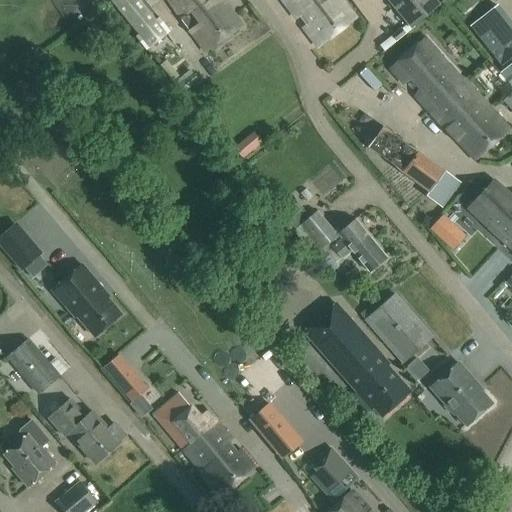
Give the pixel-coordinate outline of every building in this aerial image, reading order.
[(106,1),(106,0),(86,0),(95,10),(106,1)] [(139,0),(106,0),(106,1),(146,51),(167,34),(139,0)] [(166,0),(206,52),(241,26),(223,0),(166,0)] [(282,0),(317,46),(354,18),(340,0),(282,0)] [(438,5),(433,0),(389,0),(411,27),(438,5)] [(502,68),(511,59),(511,22),(497,4),(470,26),(502,68)] [(476,160),(511,128),(465,79),(463,80),(425,38),(390,68),(405,84),(411,79),(419,89),(415,95),(446,129),(447,128),(476,160)] [(511,62),(499,72),(511,87),(511,62)] [(198,80),(192,73),(176,86),(182,93),(198,80)] [(417,151),(383,127),(368,147),(402,172),(417,151)] [(446,204),(461,183),(417,151),(402,172),(446,204)] [(511,195),(490,180),(462,208),(511,252),(511,195)] [(310,217),(296,201),(281,212),(312,254),(331,274),(339,266),(336,263),(340,258),(341,259),(351,250),(371,274),(388,260),(354,219),(336,234),(317,211),(310,217)] [(441,236),(451,225),(442,217),(432,228),(441,236)] [(298,253),(268,218),(248,235),(278,270),(298,253)] [(41,253),(15,223),(0,236),(0,245),(21,270),(41,253)] [(85,282),(74,268),(51,287),(74,315),(75,313),(93,335),(120,313),(101,290),(103,289),(92,276),(85,282)] [(434,338),(395,293),(378,308),(372,302),(360,313),(365,319),(364,320),(403,365),(434,338)] [(408,391),(385,365),(387,363),(348,319),(335,303),(304,331),(317,346),(356,391),(359,389),(382,415),(408,391)] [(28,338),(6,357),(39,396),(61,376),(28,338)] [(467,426),(492,404),(481,392),(482,390),(458,363),(431,388),(454,415),(456,414),(467,426)] [(118,385),(133,402),(149,388),(134,371),(118,385)] [(86,417),(70,398),(62,406),(49,418),(65,437),(69,433),(96,464),(120,443),(92,412),(86,417)] [(199,419),(190,408),(182,398),(157,419),(182,451),(196,467),(220,498),(256,468),(240,450),(237,452),(228,441),(231,439),(208,411),(199,419)] [(301,442),(269,404),(251,420),(283,457),(301,442)] [(27,487),(56,464),(42,447),(50,440),(32,419),(20,430),(15,445),(4,454),(19,472),(17,474),(27,487)] [(335,497),(339,502),(346,496),(342,491),(345,489),(339,482),(351,471),(332,449),(320,460),(325,466),(313,477),(333,500),(335,497)] [(275,472),(282,466),(270,450),(262,456),(275,472)] [(352,453),(344,459),(355,472),(362,466),(352,453)] [(356,473),(363,495),(377,490),(370,468),(356,473)] [(62,511),(85,511),(96,503),(79,482),(54,502),(62,511)] [(368,511),(351,491),(346,496),(339,502),(328,511),(368,511)]
